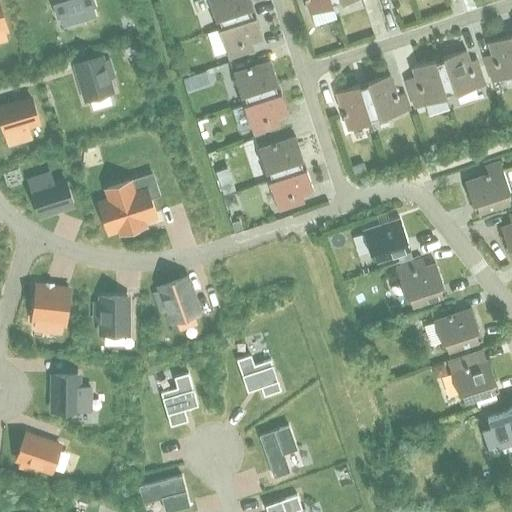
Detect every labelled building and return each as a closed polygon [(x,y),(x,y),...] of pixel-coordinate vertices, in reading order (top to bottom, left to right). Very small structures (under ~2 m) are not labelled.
[(94,5),(91,0),(51,0),(56,16),(81,9),(84,18),(94,15),(91,6),(94,5)] [(233,13),(252,6),(249,0),(207,0),(217,28),(236,22),(233,13)] [(304,0),(309,13),(331,6),(329,0),(304,0)] [(262,38),(252,6),(233,13),(236,22),(217,28),(227,58),(242,53),(240,45),(262,38)] [(511,74),(511,33),(487,42),(494,64),(486,67),(491,82),(511,74)] [(485,84),(479,66),(471,69),(465,49),(442,56),(448,75),(439,78),(445,97),(485,84)] [(113,77),(107,59),(101,61),(100,56),(74,63),(85,99),(110,92),(106,79),(113,77)] [(448,75),(442,56),(411,67),(414,78),(405,81),(414,107),(445,97),(439,78),(448,75)] [(258,89),(277,82),(269,60),(232,72),(242,104),(261,98),(258,89)] [(389,74),(366,81),(372,100),(363,103),(369,122),(409,109),(403,92),(395,94),(389,74)] [(194,75),(183,78),(187,90),(198,87),(194,75)] [(372,100),(366,81),(335,92),(347,129),(369,122),(363,103),(372,100)] [(287,114),(277,82),(258,89),(261,98),(242,104),(252,134),(267,129),(265,121),(287,114)] [(37,121),(31,99),(0,107),(0,122),(4,136),(21,131),(23,139),(29,138),(27,129),(25,125),(37,121)] [(283,165),(302,158),(294,136),(257,148),(267,180),(286,174),(283,165)] [(312,190),(302,158),(283,165),(286,174),(267,180),(277,210),(292,206),(289,198),(312,190)] [(508,202),(505,192),(509,191),(499,160),(481,166),(484,174),(464,181),(474,213),(508,202)] [(362,161),(349,166),(352,174),(365,169),(362,161)] [(72,203),(65,181),(53,185),(51,180),(49,172),(43,174),(45,182),(29,187),(37,214),(72,203)] [(155,215),(149,198),(158,195),(155,185),(146,188),(132,192),(128,180),(106,188),(110,199),(97,203),(106,231),(119,227),(121,233),(143,226),(141,220),(155,215)] [(409,249),(399,217),(361,229),(369,252),(372,251),(375,260),(396,253),(409,249)] [(238,219),(230,222),(233,230),(241,227),(238,219)] [(511,257),(511,221),(499,226),(510,258),(511,257)] [(409,249),(396,253),(399,261),(412,257),(409,249)] [(445,294),(434,262),(414,269),(411,261),(394,266),(404,297),(408,296),(411,305),(445,294)] [(196,312),(184,277),(159,285),(161,290),(154,292),(160,310),(167,308),(171,321),(196,312)] [(64,323),(68,288),(35,284),(31,320),(53,322),(52,331),(60,332),(61,323),(64,323)] [(126,333),(126,296),(100,296),(100,301),(93,301),(93,320),(100,320),(100,333),(126,333)] [(481,339),(470,307),(432,320),(440,342),(443,341),(447,350),(481,339)] [(356,318),(360,328),(369,325),(366,315),(356,318)] [(248,354),(235,358),(246,390),(259,386),(262,395),(279,389),(268,359),(252,365),(248,354)] [(497,390),(487,358),(464,366),(461,358),(447,363),(457,394),(460,393),(463,402),(497,390)] [(176,388),(159,393),(169,425),(186,420),(182,409),(197,404),(186,371),(172,376),(176,388)] [(80,411),(81,393),(89,393),(89,387),(81,387),(76,387),(76,374),(53,374),(52,410),(80,411)] [(487,419),(478,422),(487,448),(495,445),(496,448),(511,442),(511,404),(505,411),(486,417),(487,419)] [(288,424),(258,435),(272,476),(288,471),(282,452),(297,447),(288,424)] [(59,446),(24,433),(15,458),(20,460),(18,466),(36,472),(38,466),(51,471),(59,446)] [(180,474),(137,485),(142,502),(161,497),(164,511),(188,505),(184,491),(180,474)] [(266,511),(289,511),(290,511),(301,507),(297,494),(264,505),(266,511)]
